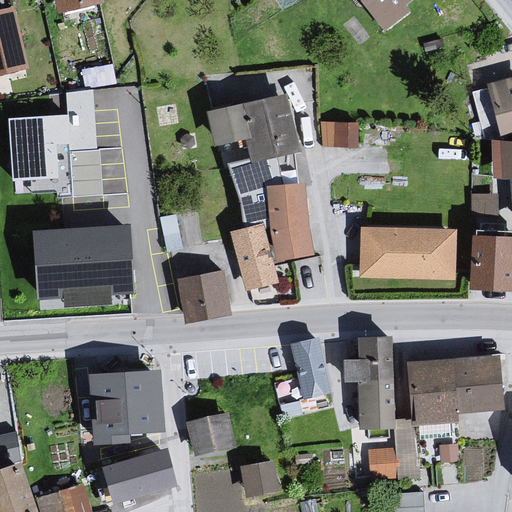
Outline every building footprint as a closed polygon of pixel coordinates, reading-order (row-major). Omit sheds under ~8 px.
[(57,0),(62,19),(108,9),(106,0),(57,0)] [(359,0),(387,37),(413,19),(414,9),(424,0),(359,0)] [(18,16),(0,19),(0,78),(33,72),(18,16)] [(511,84),(489,89),(502,144),(511,141),(511,84)] [(294,98),(211,114),(220,149),(254,142),(259,168),(308,156),(294,98)] [(359,139),(358,115),(322,116),(323,140),(359,139)] [(12,124),(15,181),(69,175),(68,119),(12,124)] [(511,145),(502,144),(494,143),(493,182),(511,181),(511,145)] [(474,187),(473,209),(497,211),(499,189),(474,187)] [(126,228),(39,235),(45,296),(130,291),(126,228)] [(234,234),(250,291),(280,284),(266,229),(234,234)] [(459,233),(365,229),(363,279),(460,283),(459,233)] [(477,292),(511,291),(511,235),(483,233),(477,292)] [(229,274),(180,283),(190,325),(235,320),(229,274)] [(321,341),(297,346),(292,354),(305,403),(335,399),(321,341)] [(398,431),(395,342),(375,344),(378,367),(348,366),(352,385),(360,389),(359,427),(387,435),(398,431)] [(504,362),(408,367),(416,432),(464,424),(463,413),(509,414),(504,362)] [(165,374),(94,377),(97,438),(165,436),(165,374)] [(231,419),(189,432),(197,460),(238,450),(231,419)] [(398,469),(398,443),(368,443),(368,470),(398,469)] [(174,454),(105,469),(114,511),(183,494),(174,454)] [(281,465),(244,471),(248,500),(285,495),(281,465)] [(28,467),(0,475),(0,511),(42,511),(40,503),(28,467)] [(92,511),(85,487),(40,503),(42,511),(92,511)] [(424,511),(424,487),(398,487),(398,511),(424,511)]
